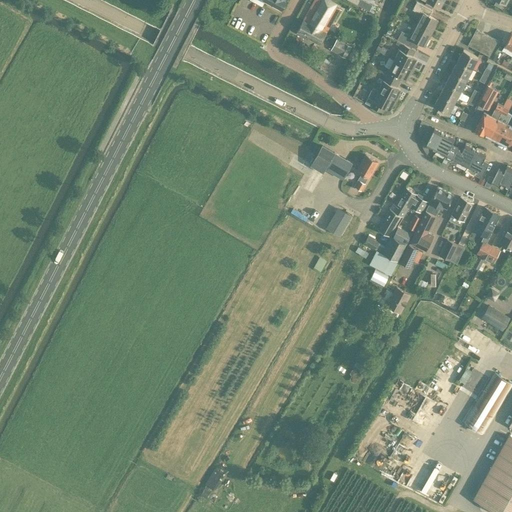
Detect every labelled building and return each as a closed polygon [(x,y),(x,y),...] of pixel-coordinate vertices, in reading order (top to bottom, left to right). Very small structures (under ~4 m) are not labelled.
[(323,0),(313,0),(303,20),(297,31),(320,44),(339,8),(323,0)] [(416,25),(432,33),(439,20),(429,15),(432,9),(417,1),(413,9),(422,14),(416,25)] [(425,46),(432,33),(416,25),(410,35),(402,31),(398,38),(416,48),(419,43),(425,46)] [(476,29),(471,40),(476,43),(482,32),(476,29)] [(482,45),(487,35),(482,32),(476,43),(482,45)] [(487,48),(492,38),(487,35),(482,45),(487,48)] [(487,48),(492,51),(498,40),(492,38),(487,48)] [(338,39),(332,50),(344,57),(351,46),(338,39)] [(471,40),(468,45),(489,56),(492,51),(487,48),(482,45),(476,43),(471,40)] [(399,49),(394,59),(413,69),(416,63),(414,62),(417,58),(412,55),(415,50),(403,44),(402,45),(401,48),(400,49),(399,49)] [(463,50),(457,61),(472,69),(478,57),(463,50)] [(387,74),(399,81),(402,76),(406,78),(409,73),(410,74),(413,69),(394,59),(389,69),(390,69),(387,74)] [(509,62),(504,59),(501,65),(506,67),(509,62)] [(457,61),(452,72),(466,80),(472,69),(457,61)] [(483,74),(487,77),(491,70),(486,68),(483,74)] [(452,72),(446,83),(461,91),(466,80),(452,72)] [(397,86),(399,81),(387,74),(384,80),(384,79),(378,89),(397,99),(400,94),(398,93),(401,88),(397,86)] [(484,83),(487,77),(483,74),(479,81),(484,83)] [(446,83),(440,94),(455,102),(461,91),(446,83)] [(478,103),(489,108),(498,90),(487,85),(478,103)] [(397,99),(378,89),(373,87),(365,102),(383,111),(386,106),(390,108),(393,104),(394,105),(397,99)] [(471,96),(476,99),(479,93),(474,90),(471,96)] [(455,102),(440,94),(434,105),(449,113),(455,102)] [(472,106),(476,99),(471,96),(468,103),(472,106)] [(498,103),(492,116),(484,112),(475,130),(484,135),(485,134),(489,136),(503,109),(502,108),(503,106),(503,105),(498,103)] [(502,108),(503,109),(489,136),(498,141),(507,124),(511,114),(507,112),(508,109),(503,106),(502,108)] [(464,120),(468,113),(463,111),(460,117),(464,120)] [(511,125),(511,126),(507,124),(498,141),(507,145),(511,136),(511,125)] [(436,151),(444,133),(434,128),(432,134),(430,137),(424,135),(422,140),(427,143),(426,146),(436,151)] [(436,151),(446,156),(444,159),(450,161),(455,150),(450,148),(452,144),(455,138),(444,133),(436,151)] [(354,162),(335,151),(323,144),(311,164),(324,171),(326,167),(344,178),(354,162)] [(461,153),(455,150),(450,161),(456,164),(457,161),(467,166),(476,149),(465,144),(461,153)] [(486,154),(476,149),(467,166),(483,174),(487,166),(482,164),(486,154)] [(369,176),(379,160),(367,154),(358,169),(363,172),(360,176),(362,177),(358,184),(356,183),(355,185),(362,189),(366,182),(365,182),(369,176)] [(509,187),(511,181),(511,167),(507,165),(503,174),(497,171),(494,177),(492,182),(498,185),(499,182),(509,187)] [(479,177),(476,182),(483,185),(485,180),(479,177)] [(438,185),(410,240),(426,249),(434,233),(428,230),(436,214),(435,213),(439,205),(442,207),(443,205),(447,207),(454,193),(438,185)] [(407,187),(402,195),(412,201),(411,203),(415,205),(413,207),(421,212),(422,210),(423,209),(425,205),(424,204),(427,199),(422,197),(423,195),(418,193),(418,194),(417,193),(407,187)] [(394,202),(378,228),(390,235),(402,215),(404,216),(411,203),(412,201),(402,195),(396,203),(394,202)] [(452,214),(449,219),(461,225),(463,220),(464,220),(473,202),(461,196),(452,214)] [(477,252),(486,257),(492,245),(487,242),(490,236),(489,236),(500,214),(485,206),(473,228),(485,234),(481,240),(483,241),(477,252)] [(340,236),(352,215),(344,211),(341,216),(335,212),(326,228),(340,236)] [(409,226),(415,229),(421,216),(416,213),(409,226)] [(511,224),(511,227),(508,232),(506,230),(499,242),(511,248),(511,224)] [(405,231),(401,239),(407,242),(411,234),(405,231)] [(390,235),(381,252),(398,261),(407,244),(390,235)] [(379,242),(368,236),(364,242),(375,249),(379,242)] [(448,238),(445,244),(450,246),(448,251),(454,254),(459,243),(448,238)] [(408,243),(399,260),(409,265),(418,248),(408,243)] [(450,246),(445,244),(440,254),(448,258),(451,260),(454,254),(448,251),(450,246)] [(492,245),(486,257),(494,261),(500,249),(492,245)] [(366,257),(369,253),(359,246),(356,251),(366,257)] [(398,261),(377,250),(370,264),(391,275),(398,261)] [(325,260),(320,257),(313,269),(319,272),(325,260)] [(484,260),(478,257),(473,266),(479,269),(484,260)] [(375,269),(370,279),(382,286),(388,276),(375,269)] [(410,294),(397,287),(387,305),(384,311),(397,318),(400,312),(410,294)] [(485,296),(494,301),(499,292),(491,287),(485,296)] [(499,312),(488,306),(482,316),(492,323),(498,313),(499,312)] [(464,332),(489,341),(493,331),(468,322),(464,332)] [(351,373),(352,376),(350,378),(352,381),(355,381),(357,378),(360,379),(361,376),(360,373),(357,373),(355,370),(352,370),(351,373)] [(487,435),(511,390),(511,381),(497,373),(468,425),(487,435)] [(500,511),(511,511),(511,436),(509,434),(474,497),(500,511)] [(205,488),(201,494),(206,498),(210,491),(205,488)]
